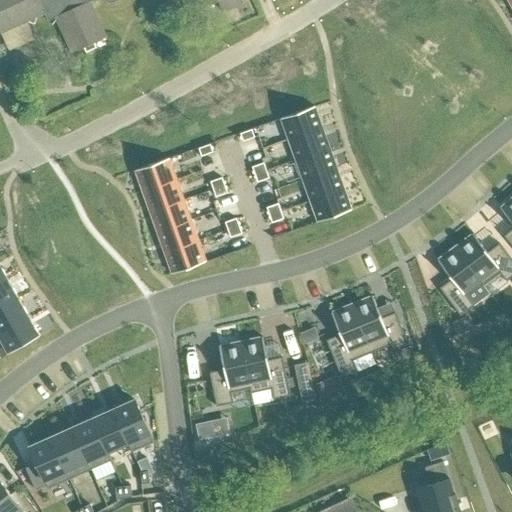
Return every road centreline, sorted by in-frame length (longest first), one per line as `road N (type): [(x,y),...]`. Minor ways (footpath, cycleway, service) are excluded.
road 1 (unclassified): [(161,300),(298,267),(386,229),(511,128)]
road 2 (residential): [(0,96),(27,156),(177,89),(279,30)]
road 3 (residential): [(186,511),(161,300)]
road 4 (unclassified): [(0,396),(71,342),(161,300)]
